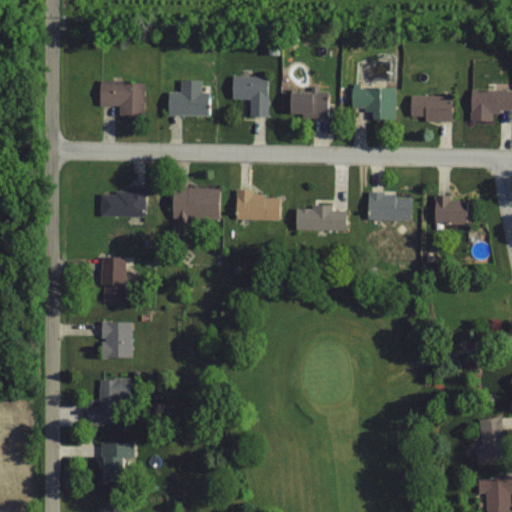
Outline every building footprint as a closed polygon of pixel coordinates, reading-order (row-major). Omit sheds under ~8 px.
[(230,97),(246,97),(246,115),(267,115),(267,74),(230,74),(230,97)] [(165,114),(209,114),(209,89),(201,89),(201,78),(179,78),(179,90),(165,90),(165,114)] [(143,81),(97,80),(97,104),(116,104),(116,114),(142,114),(143,81)] [(394,86),(351,86),(351,118),(394,118),(394,86)] [(468,121),(491,121),(491,111),(511,111),(511,87),(468,87),(468,121)] [(286,114),(328,114),(328,90),(286,90),(286,114)] [(450,120),(450,94),(407,94),(407,120),(450,120)] [(218,217),(219,186),(170,185),(170,226),(182,226),(182,217),(218,217)] [(145,215),(145,188),(99,188),(99,215),(145,215)] [(279,219),(280,191),(233,190),(233,218),(279,219)] [(366,218),(410,219),(410,193),(366,192),(366,218)] [(467,196),(433,195),(432,222),(466,223),(467,196)] [(346,205),(294,205),(294,229),(346,230),(346,205)] [(482,253),(482,232),(469,232),(469,253),(482,253)] [(101,300),(123,300),(124,258),(102,258),(101,300)] [(446,290),(451,324),(488,319),(486,302),(465,305),(463,288),(446,290)] [(130,321),(100,321),(100,357),(130,357),(130,321)] [(128,398),(128,378),(98,378),(97,406),(86,406),(86,424),(116,424),(117,398),(128,398)] [(481,460),(506,458),(503,416),(479,417),(481,460)] [(99,480),(124,480),(124,466),(132,466),(133,442),(99,442),(99,480)] [(485,476),(484,511),(508,511),(509,476),(485,476)] [(95,511),(125,511),(125,503),(95,503),(95,511)]
